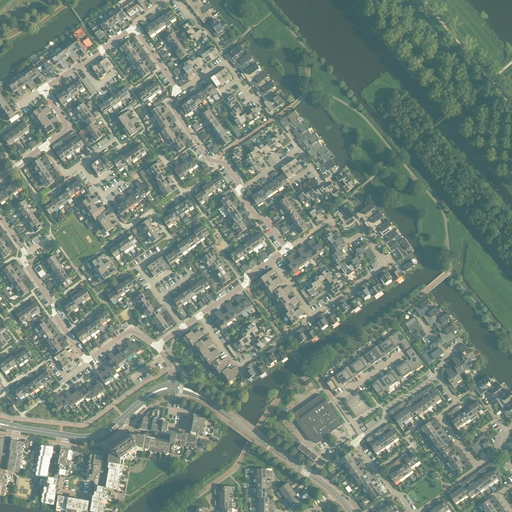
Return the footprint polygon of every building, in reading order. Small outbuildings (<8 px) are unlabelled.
[(132,19),(131,18),(136,15),(125,0),(122,0),(116,4),(120,9),(120,10),(121,10),(126,18),(129,22),(132,19)] [(144,10),(136,0),(125,0),(136,15),(141,11),(141,12),(144,10)] [(144,0),(136,0),(144,10),(147,9),(143,3),(146,1),(144,0)] [(187,0),(185,2),(188,5),(188,4),(194,13),(204,6),(200,0),(187,0)] [(197,15),(203,23),(205,22),(211,18),(213,17),(209,11),(210,11),(209,10),(211,9),(207,3),(209,2),(208,2),(204,6),(194,13),(196,16),(197,15)] [(161,9),(170,22),(176,18),(171,11),(168,12),(164,7),(161,9)] [(120,9),(115,13),(125,27),(128,25),(124,20),(126,18),(121,10),(120,10),(120,9)] [(161,9),(159,10),(163,16),(160,18),(165,25),(167,27),(172,24),(170,22),(161,9)] [(125,27),(115,13),(110,16),(111,18),(116,25),(118,23),(122,29),(125,27)] [(165,25),(160,18),(158,20),(154,14),(151,16),(160,29),(165,25)] [(150,25),(155,32),(160,29),(151,16),(148,18),(152,23),(150,25)] [(211,18),(205,22),(209,28),(212,26),(213,28),(219,24),(215,18),(214,16),(213,17),(211,18)] [(88,24),(99,40),(104,36),(105,38),(108,36),(106,32),(105,32),(100,25),(100,24),(96,18),(88,24)] [(111,18),(105,21),(115,34),(117,32),(113,27),(116,25),(111,18)] [(105,21),(100,25),(105,32),(106,32),(108,30),(112,36),(115,34),(105,21)] [(155,32),(150,25),(147,27),(143,21),(140,23),(150,36),(155,32)] [(188,35),(194,31),(192,28),(195,26),(191,21),(182,27),(188,35)] [(219,24),(213,28),(215,31),(213,32),(217,38),(225,32),(219,24)] [(81,28),(73,34),(77,40),(77,39),(78,40),(86,51),(88,49),(87,48),(93,45),(81,28)] [(201,30),(198,31),(196,32),(200,38),(202,37),(204,40),(209,36),(205,30),(202,32),(201,30)] [(200,38),(196,32),(195,33),(194,31),(188,35),(192,40),(194,38),(196,41),(200,38)] [(168,45),(176,39),(173,33),(164,39),(168,45)] [(171,47),(173,49),(180,44),(176,39),(168,45),(170,47),(171,47)] [(86,51),(78,40),(73,44),(78,51),(80,49),(84,55),(87,53),(86,51)] [(124,51),(133,45),(132,43),(130,44),(128,42),(121,47),(124,51)] [(78,51),(73,44),(67,47),(76,60),(79,59),(75,53),(78,51)] [(184,49),(180,44),(173,49),(174,52),(173,52),(175,55),(184,49)] [(134,45),(133,45),(124,51),(127,56),(137,49),(135,47),(133,49),(132,46),(134,45)] [(206,52),(212,60),(218,56),(216,54),(218,52),(214,46),(206,52)] [(229,58),(233,65),(242,58),(239,54),(243,51),(239,46),(224,56),(227,59),(227,60),(227,59),(229,58)] [(76,60),(67,47),(62,51),(67,58),(70,57),(74,62),(76,60)] [(137,50),(137,49),(127,56),(130,60),(140,54),(138,52),(136,53),(135,51),(137,50)] [(187,54),(184,49),(175,55),(177,58),(178,57),(180,59),(187,54)] [(67,58),(62,51),(61,50),(56,53),(66,68),(69,66),(65,60),(67,58)] [(52,58),(51,57),(48,52),(40,58),(51,74),(56,71),(57,72),(60,70),(57,65),(57,66),(51,58),(52,58)] [(212,60),(206,52),(199,57),(203,63),(205,61),(207,64),(212,60)] [(66,68),(56,53),(51,57),(52,58),(51,58),(57,66),(57,65),(60,64),(64,69),(66,68)] [(140,54),(130,60),(133,65),(143,58),(141,56),(140,57),(138,55),(140,54)] [(196,54),(188,59),(193,66),(195,64),(197,67),(203,63),(199,57),(196,54)] [(236,68),(238,67),(242,73),(251,67),(248,62),(252,59),(249,54),(242,58),(233,65),(236,68)] [(51,74),(40,58),(32,63),(34,66),(34,67),(35,67),(44,81),(45,81),(47,79),(46,78),(51,74)] [(103,60),(110,70),(114,68),(107,58),(103,60)] [(143,58),(133,65),(137,69),(146,63),(144,61),(143,62),(141,60),(143,58)] [(186,73),(191,69),(190,68),(193,66),(188,59),(183,63),(185,67),(183,69),(186,73)] [(103,60),(100,63),(107,73),(110,70),(103,60)] [(100,63),(96,65),(103,75),(107,73),(100,63)] [(146,63),(137,69),(140,74),(149,67),(148,65),(146,66),(144,64),(146,63)] [(240,74),(242,78),(243,78),(245,77),(249,83),(258,77),(258,76),(255,72),(259,69),(255,64),(251,67),(242,73),(240,74)] [(104,77),(103,75),(96,65),(92,68),(100,80),(104,77)] [(34,67),(34,66),(29,70),(35,79),(38,77),(42,83),(44,81),(35,67),(34,67)] [(149,67),(140,74),(143,78),(152,72),(151,69),(149,71),(147,68),(149,67)] [(222,71),(229,81),(232,78),(225,68),(222,71)] [(191,69),(186,73),(186,74),(184,76),(183,77),(186,82),(187,81),(193,77),(191,75),(194,73),(191,69)] [(35,79),(29,70),(24,74),(34,88),(36,86),(32,80),(35,79)] [(229,81),(222,71),(218,73),(225,83),(229,81)] [(254,85),(258,91),(267,85),(264,80),(268,77),(264,72),(258,76),(258,77),(249,83),(251,86),(252,86),(254,85)] [(214,76),(221,86),(225,83),(218,73),(214,76)] [(19,77),(20,78),(25,86),(27,84),(31,90),(34,88),(24,74),(19,77)] [(214,76),(211,79),(218,88),(219,90),(222,87),(221,86),(214,76)] [(14,82),(24,95),(26,93),(22,88),(25,86),(20,78),(14,82)] [(13,80),(8,84),(14,93),(17,91),(21,97),(24,95),(14,82),(13,80)] [(154,83),(151,85),(156,93),(161,90),(156,82),(154,80),(152,81),(154,83)] [(205,80),(202,82),(212,95),(213,97),(218,93),(217,91),(212,84),(209,85),(205,80)] [(74,81),(72,82),(80,91),(84,88),(79,81),(76,83),(74,81)] [(80,91),(72,82),(71,82),(73,85),(70,87),(75,95),(80,91)] [(212,95),(202,82),(200,83),(204,89),(201,91),(206,98),(212,95)] [(261,95),(265,101),(274,95),(271,90),(275,87),(271,82),(267,85),(258,91),(256,93),(258,96),(259,96),(261,95)] [(120,91),(126,98),(130,95),(125,87),(123,85),(122,86),(123,88),(120,91)] [(146,85),(145,86),(152,96),(156,93),(151,85),(148,87),(146,85)] [(145,89),(142,91),(148,99),(152,96),(145,86),(144,87),(145,89)] [(65,87),(64,88),(71,98),(75,95),(70,87),(67,89),(65,87)] [(192,89),(201,102),(206,98),(201,91),(199,93),(195,87),(192,89)] [(64,91),(61,93),(66,101),(71,98),(64,88),(62,89),(64,91)] [(191,98),(196,105),(201,102),(192,89),(189,91),(193,96),(191,98)] [(115,90),(114,91),(121,101),(126,98),(120,91),(117,93),(115,90)] [(115,95),(111,97),(117,104),(121,101),(114,91),(113,92),(115,95)] [(143,102),(148,99),(142,91),(139,94),(138,91),(136,92),(138,95),(143,102)] [(62,104),(66,101),(61,93),(58,95),(56,93),(55,94),(56,97),(62,104)] [(276,93),(274,95),(265,101),(263,102),(266,107),(264,109),(268,114),(283,103),(276,93)] [(184,94),(182,96),(191,109),(192,111),(197,107),(196,105),(191,98),(188,100),(184,94)] [(236,105),(234,102),(236,101),(233,95),(227,99),(229,102),(226,104),(230,109),(233,107),(232,107),(236,105)] [(179,108),(185,117),(192,111),(191,109),(182,96),(179,98),(183,104),(180,105),(181,106),(179,108)] [(107,97),(105,98),(112,107),(117,104),(111,97),(108,99),(107,97)] [(0,103),(0,109),(1,111),(8,106),(6,103),(9,101),(8,98),(0,103)] [(106,101),(103,103),(108,111),(112,107),(105,98),(104,98),(106,101)] [(76,109),(79,113),(91,105),(90,103),(87,105),(88,105),(86,107),(83,103),(76,109)] [(103,114),(108,111),(103,103),(100,105),(98,103),(96,104),(98,106),(103,114)] [(232,107),(233,107),(234,110),(232,111),(235,117),(238,115),(239,115),(241,113),(239,110),(242,108),(238,103),(236,105),(232,107)] [(82,118),(90,112),(87,109),(89,108),(90,108),(92,107),(91,105),(79,113),(82,118)] [(1,111),(0,111),(0,113),(3,117),(4,116),(15,109),(13,106),(10,108),(8,106),(1,111)] [(150,112),(147,114),(151,119),(151,118),(160,112),(159,109),(161,108),(159,106),(150,112)] [(250,114),(254,120),(259,116),(257,114),(260,112),(256,106),(250,110),(252,113),(250,114)] [(36,118),(49,109),(48,107),(42,111),(40,108),(33,113),(36,118)] [(17,111),(15,109),(4,116),(8,121),(16,116),(14,113),(17,111)] [(36,118),(40,123),(47,118),(46,116),(51,112),(49,109),(36,118)] [(205,120),(213,115),(211,113),(212,112),(210,109),(202,115),(205,120)] [(118,119),(121,123),(128,118),(126,115),(131,112),(130,110),(118,119)] [(291,124),(294,130),(296,129),(302,125),(301,125),(298,120),(298,119),(299,118),(294,111),(280,122),(284,128),(291,124)] [(85,122),(97,114),(96,112),(93,113),(94,114),(92,115),(90,112),(82,118),(85,122)] [(154,123),(156,121),(165,115),(164,113),(162,114),(160,112),(151,118),(154,123)] [(93,123),(94,123),(96,121),(94,118),(96,117),(99,116),(97,114),(85,122),(88,126),(93,123)] [(254,120),(250,114),(247,116),(245,114),(241,116),(245,122),(246,121),(248,124),(254,120)] [(156,121),(159,126),(167,121),(165,118),(167,117),(165,115),(156,121)] [(205,120),(209,125),(217,119),(216,117),(214,118),(213,115),(205,120)] [(240,117),(239,115),(238,115),(235,117),(233,119),(237,124),(239,122),(241,125),(245,122),(241,116),(240,117)] [(40,123),(44,129),(57,119),(55,117),(49,121),(47,118),(40,123)] [(130,121),(128,118),(121,123),(124,128),(136,119),(135,117),(130,121)] [(58,122),(57,119),(44,129),(47,134),(55,129),(53,126),(58,122)] [(138,121),(136,119),(124,128),(127,132),(134,127),(133,124),(138,121)] [(209,125),(212,131),(220,125),(218,123),(219,122),(217,119),(209,125)] [(168,127),(171,124),(172,124),(170,122),(168,123),(167,121),(159,126),(162,130),(168,126),(168,127)] [(300,145),(303,142),(312,136),(308,131),(309,131),(308,130),(309,129),(305,122),(301,125),(302,125),(296,129),(294,130),(292,131),(297,138),(299,136),(300,138),(297,141),(300,145)] [(21,123),(18,125),(24,134),(29,130),(24,123),(22,125),(21,123)] [(89,133),(99,126),(98,124),(96,126),(94,123),(93,123),(88,126),(86,128),(89,133)] [(24,134),(18,125),(16,127),(16,128),(14,130),(19,137),(24,134)] [(212,131),(216,136),(225,130),(223,127),(222,128),(220,125),(212,131)] [(92,137),(100,132),(97,129),(100,127),(99,126),(89,133),(92,137)] [(134,127),(127,132),(130,137),(138,131),(143,128),(141,126),(136,130),(134,127)] [(170,129),(168,127),(168,126),(162,130),(159,133),(162,137),(173,130),(171,128),(170,129)] [(10,131),(8,132),(14,141),(19,137),(14,130),(11,132),(10,131)] [(174,132),(173,130),(162,137),(165,142),(174,135),(172,133),(174,132)] [(216,136),(220,141),(227,136),(225,133),(227,132),(225,130),(216,136)] [(9,145),(14,141),(8,132),(5,134),(6,135),(3,137),(9,145)] [(92,137),(90,139),(93,143),(95,142),(103,136),(105,135),(104,133),(102,135),(100,132),(92,137)] [(273,137),(277,143),(279,141),(281,144),(286,140),(282,134),(280,136),(278,133),(273,137)] [(315,133),(312,136),(303,142),(307,149),(309,148),(310,150),(307,152),(310,156),(311,155),(311,154),(322,147),(319,142),(318,141),(320,140),(315,133)] [(73,139),(79,148),(84,145),(79,137),(78,135),(75,137),(77,139),(74,140),(73,139)] [(176,138),(174,135),(165,142),(168,146),(170,145),(172,144),(179,138),(178,136),(176,138)] [(229,138),(227,136),(220,141),(223,146),(232,140),(230,137),(229,138)] [(277,143),(273,137),(267,141),(269,143),(267,145),(271,151),(276,147),(274,145),(277,143)] [(181,141),(179,138),(172,144),(170,145),(173,149),(175,148),(184,142),(183,140),(181,141)] [(69,142),(75,151),(79,148),(73,139),(71,140),(72,142),(70,143),(69,142)] [(64,145),(71,154),(75,151),(69,142),(67,143),(68,145),(66,147),(64,145)] [(136,142),(134,144),(141,155),(146,152),(141,144),(139,146),(136,142)] [(185,143),(184,142),(175,148),(178,153),(185,147),(184,145),(185,143)] [(134,149),(132,151),(137,158),(141,155),(134,144),(131,146),(134,149)] [(262,144),(257,148),(259,151),(261,154),(263,152),(265,155),(271,151),(267,145),(264,147),(262,144)] [(60,148),(66,157),(71,154),(64,145),(62,146),(63,148),(61,150),(60,148)] [(251,153),(254,158),(258,156),(257,153),(259,151),(257,148),(255,145),(250,149),(252,152),(251,153)] [(318,168),(324,164),(331,159),(327,154),(328,154),(327,153),(328,152),(324,146),(322,147),(311,154),(311,155),(316,161),(317,160),(319,162),(316,164),(318,168)] [(234,156),(232,158),(236,163),(241,159),(239,157),(242,155),(236,147),(231,151),(234,156)] [(62,161),(66,157),(60,148),(58,149),(59,151),(56,153),(62,161)] [(137,158),(132,151),(130,152),(127,148),(125,150),(133,161),(137,158)] [(125,155),(123,157),(127,162),(128,164),(133,161),(125,150),(122,152),(125,155)] [(117,153),(115,154),(122,165),(127,162),(123,157),(122,155),(120,156),(117,153)] [(249,166),(255,162),(253,159),(254,158),(251,153),(246,156),(248,159),(246,160),(249,166)] [(124,167),(122,165),(115,154),(112,156),(115,160),(112,161),(119,170),(124,167)] [(186,154),(184,155),(193,168),(197,165),(192,157),(189,159),(186,154)] [(102,158),(109,167),(110,169),(114,166),(106,155),(102,158)] [(186,162),(183,163),(188,171),(193,168),(184,155),(182,157),(186,162)] [(102,158),(98,160),(105,170),(109,167),(102,158)] [(296,158),(292,161),(299,171),(300,173),(304,170),(302,168),(303,168),(296,158)] [(35,169),(42,164),(44,163),(42,161),(41,162),(39,159),(31,165),(35,169)] [(325,181),(334,175),(338,173),(334,168),(335,168),(334,167),(335,166),(331,159),(324,164),(318,168),(323,175),(325,173),(326,175),(323,177),(325,181)] [(98,160),(95,163),(102,173),(105,170),(98,160)] [(188,171),(183,163),(180,165),(177,160),(175,162),(184,174),(188,171)] [(299,171),(292,161),(288,164),(295,174),(299,171)] [(156,164),(146,170),(150,175),(152,174),(159,168),(157,165),(160,164),(159,162),(156,164)] [(184,174),(175,162),(173,163),(175,166),(172,168),(180,178),(182,177),(182,176),(182,175),(184,174)] [(255,162),(249,166),(253,171),(256,169),(258,172),(263,168),(259,162),(257,164),(255,162)] [(35,169),(38,174),(47,167),(46,165),(44,166),(42,164),(44,163),(42,164),(35,169)] [(98,175),(102,173),(95,163),(91,165),(98,175)] [(295,174),(288,164),(284,166),(291,176),(295,174)] [(47,167),(38,174),(41,178),(50,171),(49,169),(50,168),(49,166),(47,167)] [(288,179),(291,176),(284,166),(281,169),(288,179)] [(159,168),(152,174),(155,178),(165,171),(164,170),(161,171),(159,168)] [(338,173),(334,175),(339,182),(342,180),(343,183),(349,179),(342,169),(338,173)] [(50,172),(50,171),(41,178),(44,182),(53,176),(52,174),(50,175),(48,173),(50,172)] [(155,178),(158,182),(163,179),(164,179),(166,177),(163,174),(166,172),(165,171),(155,178)] [(276,171),(273,173),(282,186),(288,182),(283,175),(280,177),(276,171)] [(277,190),(282,186),(273,173),(271,175),(275,180),(272,182),(277,190)] [(214,176),(221,186),(225,183),(220,176),(217,178),(215,175),(214,176)] [(53,176),(44,182),(47,187),(56,180),(55,178),(53,180),(52,177),(53,176)] [(221,186),(214,176),(213,177),(214,180),(211,182),(216,189),(221,186)] [(11,177),(9,179),(18,191),(23,188),(17,180),(14,182),(11,177)] [(77,181),(74,183),(79,191),(84,187),(77,178),(75,179),(77,181)] [(159,188),(171,180),(170,178),(167,180),(168,180),(166,182),(164,179),(163,179),(158,182),(156,184),(159,188)] [(266,178),(263,180),(272,193),(277,190),(272,182),(270,184),(266,178)] [(13,194),(18,191),(9,179),(7,180),(11,185),(8,187),(13,194)] [(353,184),(349,179),(343,183),(345,185),(343,187),(346,193),(352,189),(350,186),(353,184)] [(162,193),(170,187),(167,184),(170,183),(170,184),(172,182),(171,180),(159,188),(162,193)] [(267,197),(272,193),(263,180),(260,182),(264,188),(262,189),(267,197)] [(139,181),(137,182),(146,194),(150,191),(145,184),(142,186),(139,181)] [(136,190),(137,192),(141,198),(141,197),(146,194),(137,182),(135,183),(139,188),(136,190)] [(208,195),(212,192),(205,182),(204,183),(205,186),(202,188),(204,190),(208,196),(208,195)] [(216,189),(211,182),(208,184),(206,182),(205,182),(212,192),(216,189)] [(69,183),(68,184),(75,194),(79,191),(74,183),(71,185),(69,183)] [(9,197),(13,194),(8,187),(6,189),(2,184),(0,185),(9,197)] [(65,190),(66,192),(67,191),(70,197),(71,197),(75,194),(68,184),(66,185),(68,187),(65,190)] [(327,187),(331,193),(333,191),(335,194),(340,190),(336,184),(334,186),(332,184),(327,187)] [(0,192),(0,193),(5,200),(9,197),(0,185),(0,188),(2,191),(0,192)] [(255,186),(253,187),(263,202),(268,199),(267,197),(262,189),(259,191),(255,186)] [(331,193),(327,187),(324,189),(322,186),(317,190),(321,196),(323,194),(325,197),(331,193)] [(170,187),(162,193),(165,197),(173,192),(177,189),(176,187),(173,189),(174,189),(172,191),(170,187)] [(196,189),(205,201),(209,197),(208,195),(208,196),(204,190),(201,192),(199,190),(200,190),(198,187),(196,189)] [(252,187),(250,189),(254,195),(251,197),(257,204),(258,206),(263,202),(253,187),(252,187)] [(72,199),(71,197),(70,197),(67,191),(66,192),(65,190),(63,191),(62,191),(61,189),(59,190),(67,202),(72,199)] [(129,190),(138,203),(143,199),(141,197),(141,198),(137,192),(136,190),(133,192),(131,189),(129,190)] [(205,201),(196,189),(194,190),(196,192),(197,192),(198,194),(195,196),(200,204),(205,201)] [(316,200),(321,196),(317,190),(314,192),(313,189),(307,193),(311,199),(314,197),(316,200)] [(61,195),(58,198),(63,205),(67,202),(59,190),(57,191),(59,194),(59,193),(61,195)] [(128,198),(134,206),(138,203),(129,190),(128,191),(131,196),(128,198)] [(311,199),(307,193),(305,195),(303,192),(297,196),(301,202),(304,200),(306,202),(311,199)] [(59,208),(63,205),(58,198),(55,200),(53,198),(54,197),(52,195),(50,196),(59,208)] [(122,195),(120,196),(129,209),(134,206),(128,198),(126,200),(122,195)] [(222,206),(230,201),(228,198),(230,197),(228,195),(219,201),(222,206)] [(54,211),(59,208),(50,196),(48,198),(50,200),(51,200),(52,202),(49,204),(54,211)] [(129,209),(120,196),(119,198),(122,203),(120,204),(125,212),(129,209)] [(277,204),(281,209),(290,203),(288,200),(289,199),(287,196),(277,204)] [(85,207),(98,199),(96,197),(92,200),(90,197),(82,203),(85,207)] [(181,198),(188,209),(193,206),(188,199),(185,201),(184,199),(185,199),(183,197),(181,198)] [(188,209),(181,198),(178,200),(180,202),(181,203),(179,205),(184,213),(188,209)] [(98,199),(85,207),(83,209),(86,213),(88,212),(96,207),(94,204),(99,200),(98,199)] [(17,213),(27,206),(24,201),(16,206),(19,209),(16,211),(17,213)] [(49,215),(54,211),(49,204),(46,206),(44,204),(45,204),(43,201),(41,203),(44,207),(49,215)] [(125,212),(120,204),(118,206),(116,204),(115,204),(113,201),(112,203),(115,208),(120,214),(120,215),(125,212)] [(230,201),(222,206),(226,210),(235,204),(233,202),(232,203),(230,201)] [(184,213),(179,205),(176,207),(175,206),(176,205),(174,203),(172,204),(180,216),(184,213)] [(292,205),(290,203),(281,209),(285,214),(295,207),(293,204),(292,205)] [(364,223),(374,216),(370,211),(374,208),(371,203),(355,214),(359,219),(361,218),(365,222),(364,223)] [(180,216),(172,204),(169,206),(171,209),(172,208),(172,209),(170,211),(171,213),(175,219),(180,216)] [(226,210),(224,212),(227,216),(236,209),(234,207),(236,206),(235,204),(226,210)] [(20,212),(23,215),(30,210),(27,206),(17,213),(18,214),(20,212)] [(96,207),(88,212),(92,216),(104,207),(103,206),(98,209),(96,207)] [(104,207),(92,216),(95,221),(97,219),(102,215),(104,214),(102,211),(105,209),(104,207)] [(297,209),(295,207),(285,214),(288,219),(290,218),(297,213),(295,210),(297,209)] [(342,208),(338,211),(333,214),(335,217),(337,215),(343,224),(341,225),(343,228),(349,226),(356,221),(347,208),(344,210),(342,208)] [(238,212),(236,209),(227,216),(230,220),(232,219),(241,213),(240,211),(238,212)] [(309,213),(313,218),(316,217),(317,219),(315,221),(317,224),(322,220),(320,217),(323,215),(319,210),(317,212),(315,209),(309,213)] [(22,220),(23,221),(33,214),(30,210),(23,215),(25,218),(22,220)] [(171,213),(169,215),(168,214),(169,213),(167,211),(164,213),(172,224),(177,221),(175,219),(171,213)] [(379,212),(374,216),(364,223),(366,226),(367,226),(369,225),(373,231),(382,225),(379,220),(383,217),(379,212)] [(97,219),(100,224),(112,215),(111,213),(106,217),(104,214),(102,215),(97,219)] [(168,227),(172,224),(164,213),(162,214),(164,217),(164,216),(165,218),(162,220),(168,227)] [(241,213),(232,219),(230,220),(233,225),(235,223),(235,224),(240,220),(242,219),(241,216),(242,215),(241,213)] [(299,215),(297,213),(290,218),(293,223),(302,217),(300,215),(299,215)] [(27,221),(29,224),(36,219),(33,214),(23,221),(24,223),(27,221)] [(112,215),(100,224),(103,228),(110,223),(108,220),(113,217),(112,215)] [(293,223),(292,224),(295,230),(304,223),(303,221),(304,220),(302,217),(293,223)] [(140,225),(143,230),(151,224),(152,223),(150,220),(151,220),(150,218),(147,220),(140,225)] [(29,229),(29,230),(39,223),(36,219),(29,224),(31,227),(29,229)] [(235,223),(233,225),(236,229),(245,223),(244,221),(242,222),(240,220),(235,224),(235,223)] [(388,221),(382,225),(373,231),(376,236),(378,235),(381,238),(382,240),(391,233),(387,229),(392,226),(388,221)] [(110,223),(103,228),(101,229),(104,233),(105,233),(114,227),(113,227),(118,224),(117,222),(112,225),(110,223)] [(43,228),(39,223),(29,230),(30,232),(33,230),(35,233),(43,228)] [(197,223),(195,224),(204,237),(209,234),(202,225),(199,227),(198,225),(197,223)] [(247,225),(245,223),(236,229),(239,234),(236,235),(238,237),(241,235),(240,233),(247,229),(245,226),(247,225)] [(304,223),(295,230),(299,235),(309,228),(307,225),(306,226),(304,223)] [(146,234),(156,227),(155,226),(153,228),(151,224),(143,230),(146,234)] [(193,232),(195,234),(195,233),(199,239),(200,240),(204,237),(195,224),(193,225),(194,228),(195,227),(196,229),(193,232)] [(157,229),(156,227),(146,234),(149,239),(157,233),(155,230),(157,229)] [(325,236),(331,244),(339,238),(336,233),(333,235),(328,227),(325,229),(328,234),(325,236)] [(395,230),(391,233),(382,240),(380,241),(382,244),(384,243),(389,250),(398,243),(394,238),(398,236),(395,230)] [(130,236),(128,238),(133,245),(137,242),(130,231),(127,233),(129,235),(130,236)] [(189,231),(187,232),(196,244),(200,241),(200,240),(199,239),(195,233),(195,234),(192,236),(190,234),(191,233),(189,231)] [(191,247),(196,244),(187,232),(185,233),(187,236),(188,235),(189,237),(186,240),(191,247)] [(157,233),(149,239),(153,243),(160,238),(162,236),(161,235),(159,236),(157,233)] [(254,234),(261,244),(266,240),(261,233),(257,235),(256,233),(254,234)] [(261,244),(254,234),(250,237),(257,247),(261,244)] [(123,236),(121,237),(128,249),(133,245),(128,238),(125,240),(124,238),(125,238),(123,236)] [(121,242),(119,244),(124,252),(128,249),(121,237),(118,239),(120,242),(120,241),(121,242)] [(187,250),(191,247),(186,240),(183,242),(181,240),(182,239),(180,237),(178,238),(187,250)] [(257,247),(250,237),(246,240),(253,250),(257,247)] [(182,253),(187,250),(178,238),(176,240),(178,242),(179,242),(180,244),(177,246),(178,248),(182,253)] [(340,250),(342,248),(341,245),(343,243),(339,238),(331,244),(330,245),(335,253),(337,252),(340,250)] [(398,243),(389,250),(391,253),(396,249),(403,258),(408,255),(406,251),(410,247),(404,238),(398,243)] [(310,241),(319,254),(324,250),(319,243),(316,245),(312,239),(310,241)] [(253,250),(246,240),(244,241),(246,243),(243,245),(248,253),(253,250)] [(319,254),(310,241),(307,243),(311,249),(309,250),(314,258),(319,254)] [(114,242),(112,244),(120,255),(124,252),(119,244),(116,246),(115,245),(116,244),(114,242)] [(115,258),(120,255),(112,244),(109,245),(111,248),(112,247),(112,249),(110,251),(115,258)] [(0,254),(9,248),(8,246),(6,247),(5,245),(0,247),(0,254)] [(238,245),(237,246),(244,256),(248,253),(243,245),(240,248),(238,245)] [(234,252),(239,259),(244,256),(237,246),(235,247),(237,249),(234,252)] [(314,258),(309,250),(306,252),(302,246),(299,248),(309,261),(314,258)] [(363,249),(361,246),(355,250),(357,253),(355,255),(356,257),(359,260),(364,256),(362,254),(365,252),(364,251),(363,249)] [(9,248),(0,254),(3,259),(11,254),(9,251),(11,250),(9,248)] [(173,248),(172,249),(179,259),(184,255),(182,253),(178,248),(175,250),(173,248)] [(303,265),(309,261),(299,248),(297,250),(301,256),(298,258),(303,265)] [(173,252),(169,254),(175,262),(179,259),(172,249),(171,249),(173,252)] [(335,253),(331,255),(337,263),(340,261),(343,259),(341,257),(343,255),(340,250),(337,252),(335,253)] [(239,259),(234,252),(231,254),(229,251),(228,252),(229,255),(235,262),(239,259)] [(412,252),(408,255),(403,258),(398,262),(402,267),(399,268),(403,273),(414,265),(411,260),(415,258),(412,252)] [(205,263),(215,256),(214,255),(212,257),(210,253),(202,259),(205,263)] [(93,269),(95,267),(102,262),(100,259),(105,256),(104,254),(99,258),(89,264),(93,269)] [(170,265),(175,262),(169,254),(166,256),(165,254),(163,255),(170,265)] [(289,255),(298,269),(303,265),(298,258),(296,259),(292,254),(289,255)] [(300,271),(298,269),(289,255),(287,257),(291,263),(288,265),(294,274),(300,271)] [(47,267),(57,260),(54,256),(46,261),(48,264),(46,266),(47,267)] [(215,256),(205,263),(208,268),(210,266),(216,262),(214,259),(216,258),(215,256)] [(158,259),(165,269),(169,267),(162,257),(158,259)] [(356,257),(351,261),(353,263),(350,265),(354,271),(360,267),(358,265),(361,263),(359,260),(356,257)] [(161,272),(165,269),(158,259),(155,262),(161,272)] [(60,265),(57,260),(47,267),(48,269),(50,267),(52,270),(60,265)] [(102,262),(95,267),(98,272),(110,263),(109,261),(104,265),(102,262)] [(218,261),(216,262),(210,266),(213,271),(223,264),(222,262),(220,264),(218,261)] [(342,270),(347,266),(344,262),(342,264),(340,261),(337,263),(334,265),(338,271),(341,269),(342,270)] [(151,264),(158,274),(161,272),(155,262),(151,264)] [(98,272),(101,276),(108,271),(107,268),(111,265),(110,263),(98,272)] [(158,274),(151,264),(147,267),(154,277),(158,274)] [(217,275),(224,270),(222,267),(224,265),(223,264),(213,271),(217,275)] [(2,270),(6,275),(15,268),(14,266),(12,268),(10,265),(2,270)] [(53,276),(63,269),(60,265),(52,270),(55,273),(52,275),(53,276)] [(354,271),(350,265),(348,267),(347,266),(342,270),(345,274),(347,272),(349,275),(354,271)] [(9,279),(18,273),(17,271),(15,272),(13,270),(15,268),(6,275),(9,279)] [(384,270),(393,283),(402,277),(397,270),(392,274),(387,268),(384,270)] [(59,279),(66,273),(63,269),(53,276),(54,277),(56,276),(59,279)] [(259,279),(263,284),(271,279),(269,276),(275,272),(273,269),(259,279)] [(108,271),(101,276),(99,278),(102,282),(112,276),(116,272),(115,270),(112,272),(111,272),(110,273),(108,271)] [(220,279),(230,272),(229,271),(226,273),(224,270),(217,275),(220,279)] [(393,283),(384,270),(379,273),(382,277),(381,278),(385,284),(391,279),(393,283)] [(319,275),(324,281),(327,280),(332,276),(329,272),(327,273),(325,271),(319,275)] [(230,272),(220,279),(223,284),(230,279),(228,276),(231,274),(230,272)] [(12,284),(21,277),(20,275),(18,276),(17,274),(18,273),(9,279),(12,284)] [(59,285),(69,278),(66,273),(59,279),(61,282),(58,284),(59,285)] [(15,288),(24,282),(23,280),(25,278),(24,278),(27,276),(26,274),(21,277),(12,284),(15,288)] [(127,276),(134,286),(138,283),(133,275),(130,278),(128,275),(127,276)] [(313,283),(317,288),(323,285),(322,283),(324,281),(319,275),(314,278),(316,281),(313,283)] [(332,276),(327,280),(330,284),(332,282),(334,284),(337,282),(340,280),(336,275),(333,277),(332,276)] [(134,286),(127,276),(125,277),(127,279),(124,282),(129,289),(134,286)] [(272,281),(271,279),(263,284),(267,289),(280,280),(278,277),(272,281)] [(69,278),(59,285),(60,286),(63,284),(65,288),(72,282),(69,278)] [(198,279),(205,289),(209,286),(204,278),(201,280),(199,278),(198,279)] [(205,289),(198,279),(196,280),(198,282),(195,284),(200,292),(205,289)] [(278,289),(276,286),(282,282),(280,280),(267,289),(265,290),(269,296),(271,294),(273,293),(278,289)] [(129,289),(124,282),(121,284),(119,281),(118,282),(125,292),(129,289)] [(18,292),(27,286),(26,284),(24,285),(23,283),(24,282),(15,288),(18,292)] [(125,292),(118,282),(116,283),(118,286),(115,288),(116,290),(120,295),(125,292)] [(334,284),(331,286),(333,289),(330,290),(334,296),(340,292),(338,289),(341,287),(337,282),(334,284)] [(311,297),(312,296),(317,293),(315,290),(317,288),(313,283),(308,286),(310,289),(307,291),(308,292),(310,295),(311,297)] [(366,283),(363,284),(372,298),(380,292),(383,290),(381,287),(378,283),(376,285),(370,289),(366,283)] [(200,292),(195,284),(192,287),(190,284),(189,285),(196,295),(200,292)] [(372,298),(363,284),(358,288),(361,292),(359,293),(363,299),(370,294),(372,298)] [(80,292),(86,300),(90,296),(82,285),(80,287),(82,291),(80,292)] [(186,291),(192,298),(196,295),(189,285),(188,286),(189,288),(186,291)] [(27,286),(18,292),(21,297),(31,291),(29,288),(27,290),(26,287),(28,286),(27,286)] [(280,287),(278,289),(273,293),(271,294),(275,299),(290,288),(288,286),(282,290),(280,287)] [(116,290),(113,292),(112,290),(113,289),(111,287),(109,288),(117,300),(122,297),(120,295),(116,290)] [(117,300),(109,288),(107,290),(109,292),(111,294),(107,296),(113,304),(117,300)] [(275,299),(274,299),(278,305),(280,303),(288,298),(286,295),(292,291),(290,288),(275,299)] [(138,303),(148,297),(152,294),(149,289),(135,299),(138,303)] [(86,300),(80,292),(78,293),(76,290),(73,292),(81,303),(86,300)] [(180,291),(187,301),(192,298),(186,291),(183,293),(181,290),(180,291)] [(177,297),(183,304),(187,301),(180,291),(179,292),(180,295),(177,297)] [(71,298),(73,300),(77,306),(81,303),(73,292),(71,293),(73,297),(71,298)] [(238,297),(248,312),(253,308),(247,299),(244,301),(240,295),(238,297)] [(183,304),(177,297),(174,299),(173,296),(171,298),(173,300),(178,308),(183,304)] [(289,300),(288,298),(280,303),(284,308),(297,299),(295,296),(289,300)] [(148,297),(138,303),(142,308),(149,303),(147,300),(149,299),(148,297)] [(248,312),(238,297),(235,299),(239,304),(236,306),(242,314),(243,315),(248,312)] [(342,299),(351,313),(362,305),(357,299),(349,304),(348,303),(345,297),(342,299)] [(66,300),(74,311),(78,308),(77,306),(73,300),(71,302),(68,298),(66,300)] [(284,308),(287,313),(288,313),(292,310),(293,310),(295,308),(293,305),(299,301),(297,299),(284,308)] [(351,313),(342,299),(337,303),(339,306),(341,304),(342,306),(338,308),(342,314),(349,309),(351,313)] [(430,311),(427,307),(431,304),(427,299),(414,308),(421,318),(423,316),(430,311)] [(28,303),(30,306),(35,313),(40,310),(33,300),(28,303)] [(74,311),(66,300),(63,301),(66,305),(64,307),(69,314),(74,311)] [(227,304),(236,317),(242,314),(236,306),(234,308),(230,302),(227,304)] [(149,303),(142,308),(145,312),(154,306),(153,304),(151,305),(149,303)] [(226,313),(231,321),(236,317),(227,304),(225,306),(229,312),(226,313)] [(25,305),(24,306),(31,316),(35,313),(30,306),(27,308),(25,305)] [(150,315),(153,320),(162,313),(161,311),(162,309),(164,307),(163,305),(161,307),(160,307),(161,308),(159,309),(157,310),(155,311),(150,315)] [(27,320),(31,316),(24,306),(23,307),(24,310),(21,312),(27,320)] [(154,306),(145,312),(148,317),(150,315),(155,311),(154,309),(155,308),(154,306)] [(423,316),(430,326),(434,323),(439,319),(438,319),(435,315),(439,312),(436,307),(430,311),(423,316)] [(294,312),(293,310),(292,310),(288,313),(287,313),(285,315),(289,320),(302,311),(300,308),(294,312)] [(101,310),(100,311),(106,321),(111,318),(106,310),(103,313),(101,310)] [(217,311),(226,324),(231,321),(226,313),(223,315),(219,310),(217,311)] [(97,317),(98,319),(102,324),(106,321),(100,311),(98,312),(100,315),(97,317)] [(227,326),(226,324),(217,311),(214,313),(218,319),(216,321),(219,326),(222,330),(227,326)] [(304,313),(302,311),(289,320),(287,321),(291,327),(300,320),(298,317),(304,313)] [(22,323),(27,320),(21,312),(18,314),(16,312),(15,313),(17,315),(22,323)] [(321,314),(330,327),(341,320),(336,313),(328,319),(323,312),(321,314)] [(156,324),(163,319),(162,316),(163,315),(162,313),(153,320),(156,324)] [(434,323),(440,332),(450,326),(449,326),(446,321),(450,319),(447,313),(438,319),(439,319),(434,323)] [(330,328),(330,327),(321,314),(316,318),(318,322),(317,323),(321,329),(327,324),(330,328)] [(104,326),(102,324),(98,319),(95,321),(93,318),(92,319),(99,329),(104,326)] [(413,335),(417,342),(426,335),(414,318),(405,324),(410,331),(414,328),(417,332),(413,335)] [(92,323),(89,325),(95,332),(99,329),(92,319),(91,320),(92,323)] [(159,328),(168,322),(167,320),(165,321),(163,319),(156,324),(159,328)] [(39,332),(49,326),(47,324),(45,325),(44,322),(36,328),(39,332)] [(168,322),(159,328),(162,333),(170,328),(168,325),(170,324),(168,322)] [(245,329),(247,331),(249,334),(252,332),(253,333),(258,330),(255,325),(254,324),(252,323),(250,324),(251,325),(245,329)] [(440,332),(439,334),(445,343),(455,337),(451,332),(455,329),(452,324),(449,326),(450,326),(440,332)] [(95,332),(89,325),(86,327),(85,325),(83,326),(90,336),(95,332)] [(49,326),(39,332),(42,337),(52,330),(50,328),(49,329),(47,327),(49,326)] [(81,331),(86,339),(90,336),(83,326),(82,326),(84,329),(81,331)] [(299,329),(309,342),(317,337),(312,330),(306,334),(305,333),(306,332),(304,330),(306,328),(304,326),(299,329)] [(258,336),(260,338),(263,336),(266,334),(262,329),(259,331),(258,330),(253,333),(255,338),(258,336)] [(309,342),(299,329),(294,333),(296,335),(298,334),(299,335),(296,338),(300,344),(303,341),(305,345),(309,342)] [(52,330),(42,337),(46,341),(55,335),(53,333),(52,334),(50,332),(52,330)] [(185,336),(188,342),(201,333),(200,330),(194,334),(192,331),(185,336)] [(399,330),(391,336),(397,344),(401,343),(405,350),(411,346),(399,330)] [(86,339),(81,331),(77,333),(76,331),(74,332),(81,342),(86,339)] [(251,337),(249,334),(247,331),(242,335),(244,337),(241,339),(245,345),(250,341),(249,339),(251,337)] [(203,335),(201,333),(188,342),(192,347),(194,345),(199,342),(197,339),(203,335)] [(0,342),(9,336),(7,334),(3,336),(2,334),(0,335),(0,342)] [(55,335),(46,341),(49,345),(58,339),(57,337),(55,338),(53,336),(55,335)] [(9,336),(0,342),(0,347),(1,349),(8,343),(7,341),(10,339),(9,336)] [(268,344),(263,336),(260,338),(257,340),(259,343),(256,344),(260,350),(268,344)] [(399,346),(397,344),(391,336),(388,338),(389,339),(385,342),(390,350),(395,347),(396,348),(399,346)] [(52,350),(61,343),(60,341),(58,343),(56,340),(58,339),(49,345),(52,350)] [(127,341),(136,353),(141,350),(135,342),(133,344),(129,339),(127,341)] [(194,345),(192,347),(196,352),(198,350),(211,341),(209,339),(204,343),(202,340),(199,342),(194,345)] [(236,343),(233,345),(235,347),(235,348),(237,350),(239,353),(244,349),(243,347),(245,345),(241,339),(236,343)] [(129,347),(126,349),(132,356),(136,353),(127,341),(126,342),(129,347)] [(198,350),(202,356),(209,350),(207,348),(213,344),(211,341),(198,350)] [(380,344),(377,346),(384,356),(387,354),(386,353),(390,350),(385,342),(380,345),(380,344)] [(435,342),(429,346),(431,349),(422,355),(429,364),(443,354),(435,342)] [(61,343),(52,350),(55,355),(64,348),(63,346),(61,347),(59,345),(61,344),(61,343)] [(232,343),(227,346),(230,351),(235,348),(235,347),(233,345),(232,343)] [(463,344),(460,346),(471,360),(476,357),(470,349),(468,351),(463,344)] [(22,352),(28,359),(32,356),(24,345),(22,347),(24,350),(22,352)] [(119,347),(127,359),(132,356),(126,349),(124,350),(120,345),(119,347)] [(384,356),(377,346),(374,348),(374,349),(370,352),(376,360),(380,357),(381,358),(384,356)] [(471,360),(460,346),(458,347),(463,355),(460,357),(462,358),(463,361),(464,361),(466,364),(467,366),(472,362),(471,360)] [(127,359),(119,347),(117,348),(120,353),(118,355),(123,362),(127,359)] [(275,347),(270,350),(279,363),(287,357),(282,351),(276,355),(275,354),(276,353),(274,351),(277,349),(275,347)] [(409,361),(415,370),(423,364),(411,348),(406,351),(411,358),(409,361)] [(18,349),(15,351),(23,362),(28,359),(22,352),(21,353),(18,349)] [(59,360),(69,353),(66,349),(56,356),(59,360)] [(202,356),(205,361),(218,351),(217,349),(211,353),(209,350),(202,356)] [(279,363),(270,350),(265,354),(267,356),(268,355),(269,357),(266,359),(270,364),(274,362),(276,365),(279,363)] [(23,362),(15,351),(13,353),(14,355),(12,356),(14,358),(17,363),(17,364),(19,366),(23,362)] [(220,354),(218,351),(205,361),(209,366),(211,364),(216,361),(214,358),(220,354)] [(123,362),(118,355),(115,357),(111,352),(110,353),(118,365),(123,362)] [(365,354),(362,356),(369,367),(372,365),(372,363),(376,360),(370,352),(366,355),(365,354)] [(59,360),(61,364),(71,357),(69,353),(59,360)] [(118,365),(110,353),(108,354),(111,359),(108,361),(112,366),(114,369),(114,368),(116,371),(120,368),(118,365)] [(13,366),(17,364),(17,363),(14,358),(12,356),(10,357),(8,354),(5,355),(13,366)] [(3,362),(9,370),(13,366),(5,355),(3,357),(5,361),(3,362)] [(456,355),(453,357),(464,371),(469,368),(467,366),(466,364),(464,361),(463,361),(462,358),(459,360),(456,355)] [(356,362),(361,371),(366,367),(367,369),(369,367),(362,356),(359,358),(358,357),(354,360),(356,362)] [(64,367),(74,361),(71,357),(61,364),(64,367)] [(464,371),(453,357),(451,359),(456,366),(454,368),(457,372),(459,375),(464,371)] [(219,359),(216,361),(211,364),(215,369),(228,360),(226,358),(220,362),(219,359)] [(406,362),(401,365),(407,374),(411,371),(412,372),(415,370),(409,361),(408,359),(405,361),(406,362)] [(226,369),(224,367),(230,363),(228,360),(215,369),(219,375),(221,373),(226,369)] [(9,370),(3,362),(1,363),(0,361),(0,367),(4,373),(9,370)] [(76,364),(74,361),(64,367),(66,371),(76,364)] [(357,374),(361,371),(356,362),(351,365),(350,364),(347,366),(355,377),(358,375),(357,374)] [(112,366),(109,368),(106,363),(104,364),(113,377),(118,373),(116,371),(114,368),(114,369),(112,366)] [(248,365),(258,378),(266,372),(265,371),(261,366),(255,370),(254,369),(255,368),(251,363),(248,365)] [(106,370),(103,372),(108,380),(113,377),(104,364),(102,365),(106,370)] [(258,378),(248,365),(250,368),(247,370),(246,368),(245,368),(248,372),(245,374),(249,379),(253,376),(255,380),(258,378)] [(407,374),(401,365),(397,368),(396,367),(393,369),(401,380),(404,378),(403,377),(407,374)] [(228,367),(226,369),(221,373),(225,378),(238,369),(236,366),(230,370),(228,367)] [(352,379),(355,377),(347,366),(344,368),(345,370),(341,373),(347,381),(351,378),(352,379)] [(449,366),(447,368),(457,383),(462,379),(459,375),(457,372),(454,374),(449,366)] [(42,374),(47,382),(52,378),(44,367),(42,369),(44,373),(42,374)] [(458,385),(457,383),(447,368),(444,370),(449,377),(447,379),(453,388),(458,385)] [(108,380),(103,372),(101,374),(97,369),(95,370),(99,375),(99,376),(105,385),(110,382),(108,380)] [(240,371),(238,369),(225,378),(228,383),(236,378),(234,375),(240,371)] [(391,373),(387,376),(392,384),(397,381),(397,382),(401,380),(393,369),(390,371),(391,373)] [(47,382),(42,374),(40,376),(38,372),(35,374),(43,385),(47,382)] [(336,374),(333,376),(340,387),(343,385),(342,384),(347,381),(341,373),(337,376),(336,374)] [(43,385),(35,374),(33,375),(35,379),(33,380),(39,388),(43,385)] [(337,389),(340,387),(333,376),(330,379),(331,380),(326,383),(332,391),(337,388),(337,389)] [(381,377),(378,380),(386,390),(389,388),(388,387),(392,384),(387,376),(382,379),(381,377)] [(490,389),(486,384),(490,382),(487,376),(474,386),(481,396),(485,393),(485,392),(490,389)] [(39,388),(33,380),(31,382),(29,378),(26,380),(34,391),(39,388)] [(95,386),(100,393),(105,390),(100,383),(96,378),(94,379),(98,384),(95,386)] [(26,385),(25,387),(28,392),(30,394),(34,391),(26,380),(24,382),(26,385)] [(383,392),(386,390),(378,380),(376,382),(376,383),(372,386),(378,394),(382,391),(383,392)] [(24,395),(28,392),(25,387),(23,385),(21,386),(19,382),(16,384),(24,395)] [(95,386),(93,388),(89,383),(87,384),(96,396),(100,393),(95,386)] [(485,392),(485,393),(492,402),(496,399),(501,396),(497,391),(501,388),(498,383),(490,389),(485,392)] [(24,395),(16,384),(14,386),(16,390),(14,391),(19,399),(24,395)] [(77,384),(75,385),(84,398),(85,400),(89,397),(88,395),(86,392),(87,392),(83,387),(80,389),(77,384)] [(87,384),(86,385),(89,390),(87,392),(86,392),(88,395),(89,397),(93,402),(98,399),(96,396),(87,384)] [(74,393),(79,401),(84,398),(75,385),(73,387),(77,391),(74,393)] [(437,405),(436,403),(430,395),(429,393),(426,389),(424,390),(426,393),(427,395),(425,396),(424,396),(426,398),(432,406),(433,408),(437,405)] [(66,392),(75,404),(79,401),(74,393),(71,395),(68,390),(66,392)] [(498,403),(502,408),(503,409),(511,402),(508,398),(511,395),(511,394),(509,390),(501,396),(496,399),(492,402),(494,406),(498,403)] [(67,403),(69,405),(70,407),(75,404),(66,392),(64,393),(68,398),(65,399),(65,400),(68,403),(67,403)] [(429,393),(430,395),(436,403),(441,400),(435,392),(432,394),(431,392),(429,393)] [(54,394),(63,406),(64,408),(69,405),(67,403),(68,403),(65,400),(65,399),(63,396),(60,398),(56,393),(54,394)] [(59,410),(63,406),(54,394),(53,395),(56,400),(53,402),(59,410)] [(292,415),(301,428),(301,427),(309,439),(310,441),(311,441),(310,441),(313,439),(317,444),(317,443),(330,434),(331,434),(330,433),(334,430),(342,424),(342,425),(337,417),(336,417),(328,406),(328,405),(326,406),(325,405),(326,404),(326,403),(327,403),(321,394),(320,395),(321,395),(292,415)] [(420,399),(421,401),(422,401),(427,409),(432,406),(426,398),(424,396),(425,396),(424,394),(422,396),(422,398),(420,399)] [(471,399),(470,400),(478,412),(483,409),(477,401),(474,403),(471,399)] [(471,405),(468,407),(474,415),(478,412),(470,400),(468,401),(471,405)] [(423,412),(427,409),(422,401),(421,401),(419,403),(418,401),(416,402),(417,404),(423,412)] [(503,409),(502,408),(501,410),(508,420),(511,416),(511,401),(511,402),(503,409)] [(409,407),(407,408),(413,416),(412,416),(414,418),(418,415),(413,407),(411,406),(412,405),(410,404),(409,405),(409,407)] [(418,415),(423,412),(417,404),(415,406),(413,404),(412,405),(411,406),(413,407),(418,415)] [(461,406),(462,408),(464,411),(469,418),(470,419),(471,420),(475,417),(474,415),(468,407),(467,408),(466,406),(464,407),(463,405),(461,406)] [(8,409),(11,414),(16,411),(12,406),(8,409)] [(408,419),(412,416),(413,416),(407,408),(404,410),(403,408),(401,410),(402,412),(403,412),(408,419)] [(404,423),(408,419),(403,412),(402,412),(400,413),(399,411),(397,413),(398,415),(404,423)] [(470,419),(469,418),(464,411),(462,413),(460,411),(459,412),(465,422),(470,419)] [(461,425),(465,422),(459,412),(457,414),(458,416),(456,417),(461,425)] [(398,415),(396,416),(394,415),(392,416),(399,426),(404,423),(398,415)] [(143,418),(141,428),(161,432),(167,433),(169,422),(163,421),(161,418),(158,420),(156,417),(153,419),(151,416),(148,418),(146,416),(143,418)] [(207,427),(205,424),(207,422),(206,419),(206,418),(195,417),(193,432),(203,434),(206,432),(204,429),(207,427)] [(461,425),(456,417),(453,419),(452,417),(450,419),(457,429),(461,425)] [(421,428),(424,432),(432,427),(432,426),(431,424),(432,423),(431,421),(421,428)] [(424,432),(428,437),(436,431),(435,431),(434,429),(436,427),(434,425),(432,426),(432,427),(424,432)] [(390,431),(388,433),(393,441),(398,438),(391,428),(389,430),(390,431)] [(428,437),(431,441),(439,436),(438,435),(437,433),(439,432),(437,430),(435,431),(436,431),(428,437)] [(172,432),(170,443),(172,444),(171,454),(173,454),(173,450),(177,450),(177,449),(178,449),(181,447),(182,448),(185,446),(187,449),(190,447),(192,450),(195,448),(196,448),(197,436),(196,436),(196,437),(194,437),(194,436),(187,435),(177,434),(177,433),(172,432)] [(389,444),(393,441),(388,433),(385,435),(384,433),(382,434),(389,444)] [(111,459),(106,488),(107,488),(116,490),(119,488),(117,485),(120,483),(118,480),(121,478),(119,475),(122,472),(120,470),(123,467),(122,466),(123,465),(124,462),(124,460),(127,458),(127,459),(130,459),(131,460),(136,457),(135,455),(136,453),(135,452),(138,450),(143,451),(144,450),(145,452),(148,449),(150,452),(153,450),(155,453),(158,451),(160,454),(163,452),(165,455),(168,453),(169,453),(170,443),(138,437),(138,436),(131,435),(131,434),(129,435),(130,436),(127,438),(127,439),(126,439),(125,438),(125,439),(121,442),(121,441),(121,442),(117,444),(118,445),(117,446),(116,445),(113,448),(113,447),(111,448),(111,449),(110,455),(112,456),(111,458),(112,458),(112,459),(111,459)] [(385,447),(389,444),(382,434),(380,436),(382,438),(379,439),(385,447)] [(431,441),(434,445),(442,440),(440,437),(442,436),(440,434),(438,435),(439,436),(431,441)] [(491,444),(484,435),(478,439),(480,440),(471,447),(477,455),(491,444)] [(434,445),(437,450),(445,444),(443,442),(445,440),(443,438),(442,440),(434,445)] [(380,450),(385,447),(379,439),(376,441),(375,439),(373,441),(380,450)] [(13,440),(8,471),(7,471),(9,471),(18,473),(21,470),(19,467),(22,465),(20,462),(23,460),(20,457),(23,455),(21,452),(24,450),(22,447),(25,445),(28,446),(29,441),(26,440),(23,442),(13,440)] [(380,450),(373,441),(371,442),(373,444),(370,446),(376,454),(380,450)] [(37,476),(46,478),(47,478),(47,477),(53,447),(43,445),(41,443),(37,442),(36,447),(39,448),(41,451),(39,453),(40,456),(37,458),(39,461),(37,463),(39,466),(36,468),(38,471),(35,473),(37,476)] [(447,443),(445,444),(437,450),(440,454),(448,449),(446,446),(448,445),(447,443)] [(314,462),(316,459),(318,457),(303,445),(301,444),(297,449),(314,462)] [(443,459),(445,458),(445,457),(451,453),(449,451),(451,449),(450,447),(448,449),(440,454),(443,459)] [(74,459),(72,456),(75,454),(73,451),(62,449),(59,469),(58,469),(57,474),(68,476),(69,471),(72,469),(70,466),(73,464),(71,461),(74,459)] [(412,455),(409,457),(414,464),(419,461),(411,449),(409,451),(412,455)] [(445,457),(445,458),(448,462),(456,456),(454,454),(456,452),(455,450),(454,451),(451,453),(445,457)] [(349,452),(340,459),(343,463),(351,458),(351,457),(351,456),(351,455),(351,454),(349,452)] [(87,479),(98,481),(99,476),(102,456),(91,454),(89,456),(91,459),(88,461),(90,464),(87,466),(89,469),(86,471),(88,474),(87,479)] [(404,460),(406,463),(407,463),(410,468),(410,467),(414,464),(409,457),(406,458),(403,454),(401,456),(402,457),(404,460)] [(458,455),(456,456),(448,462),(451,466),(459,461),(461,459),(463,458),(461,457),(459,457),(458,455)] [(351,458),(343,463),(346,468),(354,462),(355,462),(354,460),(354,459),(354,458),(352,456),(351,457),(351,458)] [(451,466),(454,471),(462,465),(461,463),(462,461),(461,459),(459,461),(451,466)] [(357,467),(355,464),(357,463),(356,461),(355,462),(354,462),(346,468),(349,472),(357,467)] [(413,471),(410,467),(410,468),(407,463),(406,463),(404,465),(403,463),(401,464),(408,474),(413,471)] [(403,477),(408,474),(401,464),(399,465),(400,467),(398,469),(403,477)] [(464,464),(462,465),(454,471),(458,475),(466,470),(464,467),(466,466),(464,464)] [(357,467),(349,472),(352,477),(360,471),(358,469),(360,467),(359,465),(357,467)] [(488,485),(493,482),(487,474),(486,472),(483,468),(481,469),(483,472),(483,474),(481,475),(482,477),(483,477),(488,485)] [(490,469),(491,471),(492,471),(497,479),(502,476),(496,468),(493,470),(492,468),(490,469)] [(8,473),(9,471),(7,471),(8,471),(0,469),(0,495),(4,496),(7,494),(5,491),(7,489),(5,486),(8,484),(6,481),(9,479),(12,479),(13,474),(8,473)] [(399,480),(403,477),(398,469),(395,471),(394,469),(392,470),(399,480)] [(360,471),(352,477),(355,481),(363,476),(363,475),(361,473),(363,472),(362,470),(360,471)] [(394,483),(399,480),(392,470),(390,472),(392,474),(389,475),(394,483)] [(493,482),(497,479),(492,471),(491,471),(489,473),(488,471),(486,472),(487,474),(493,482)] [(363,476),(355,481),(359,486),(361,484),(366,480),(370,478),(368,476),(366,476),(365,474),(363,475),(363,476)] [(58,479),(47,477),(47,478),(46,478),(46,480),(41,479),(40,484),(43,485),(45,488),(42,490),(44,493),(41,495),(43,498),(40,500),(42,502),(42,503),(54,505),(55,494),(56,485),(57,485),(58,479)] [(372,483),(370,480),(372,479),(371,477),(370,478),(366,480),(361,484),(364,488),(372,483)] [(484,488),(488,485),(483,477),(482,477),(480,479),(479,477),(477,478),(478,480),(484,488)] [(479,491),(484,488),(478,480),(476,482),(474,480),(472,482),(474,483),(479,491)] [(364,488),(367,493),(375,487),(373,485),(375,483),(374,481),(372,483),(364,488)] [(464,497),(468,494),(464,488),(464,487),(460,482),(458,483),(461,488),(458,489),(464,497)] [(468,484),(468,485),(469,487),(469,486),(475,494),(479,491),(474,483),(472,482),(468,484)] [(277,493),(278,496),(290,487),(288,483),(279,489),(280,491),(277,493)] [(106,488),(95,486),(94,491),(95,491),(94,501),(93,501),(91,511),(93,511),(103,511),(105,511),(103,508),(106,506),(104,503),(107,501),(105,498),(108,496),(111,497),(112,492),(107,491),(107,488),(106,488)] [(367,493),(370,497),(378,492),(378,491),(380,490),(381,489),(380,488),(378,488),(377,486),(375,487),(367,493)] [(468,494),(470,498),(475,494),(469,486),(469,487),(467,488),(465,486),(464,487),(464,488),(468,494)] [(293,491),(290,487),(278,496),(280,498),(283,495),(285,497),(293,491)] [(451,488),(459,500),(464,497),(458,489),(456,491),(453,487),(451,488)] [(455,504),(459,500),(451,488),(449,490),(452,494),(449,496),(455,504)] [(378,492),(370,497),(373,502),(374,501),(377,499),(381,496),(385,494),(383,492),(381,492),(380,490),(378,491),(378,492)] [(284,503),(296,495),(293,491),(285,497),(286,499),(282,501),(284,503)] [(299,499),(296,495),(284,503),(285,506),(289,503),(290,505),(299,499)] [(87,511),(89,503),(58,497),(56,510),(57,511),(59,511),(61,511),(62,511),(66,511),(87,511)] [(391,503),(388,505),(392,511),(394,511),(398,510),(390,498),(388,499),(391,503)] [(480,505),(483,510),(491,504),(490,502),(491,500),(490,498),(480,505)] [(299,499),(290,505),(291,507),(288,509),(289,511),(302,503),(299,499)] [(438,500),(436,501),(444,511),(445,511),(449,510),(444,502),(441,504),(438,500)] [(437,506),(435,508),(437,511),(444,511),(436,501),(434,502),(437,506)] [(381,504),(386,511),(392,511),(388,505),(385,507),(382,503),(381,504)] [(483,510),(484,511),(489,511),(494,509),(493,506),(495,505),(493,503),(491,504),(483,510)]
